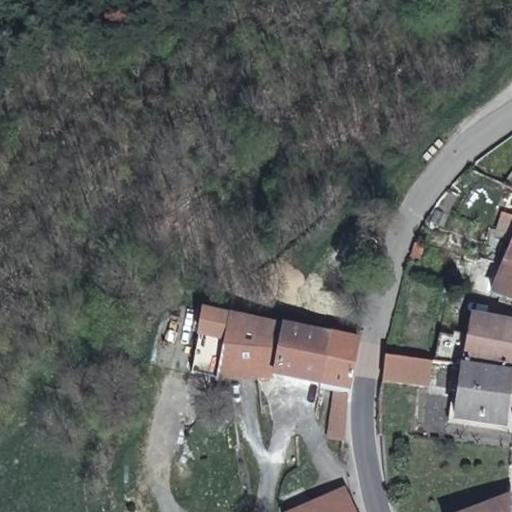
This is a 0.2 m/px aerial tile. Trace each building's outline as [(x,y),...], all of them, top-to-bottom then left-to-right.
[(511,216),(503,213),(497,228),(506,232),(511,233),(511,216)] [(420,258),(425,245),(423,245),(425,239),(418,236),(411,254),(420,258)] [(503,264),(511,267),(511,246),(503,264)] [(476,268),(491,271),(494,262),(479,258),(476,268)] [(491,292),(511,299),(511,267),(503,264),(491,292)] [(455,298),(456,293),(449,290),(448,297),(455,298)] [(228,315),(201,310),(189,373),(216,377),(228,315)] [(335,335),(327,333),(228,315),(216,377),(216,379),(273,376),(317,384),(338,387),(336,402),(332,402),(328,438),(344,440),(348,389),(346,389),(357,339),(335,335)] [(460,362),(510,370),(511,359),(511,323),(470,316),(466,339),(439,334),(433,361),(460,362)] [(383,355),(379,380),(429,387),(433,361),(383,355)] [(510,373),(459,365),(454,419),(503,425),(510,373)] [(381,432),(422,430),(421,407),(403,408),(402,392),(380,393),(381,432)] [(354,511),(344,489),(315,503),(293,511),(354,511)] [(508,511),(510,497),(470,511),(508,511)]
